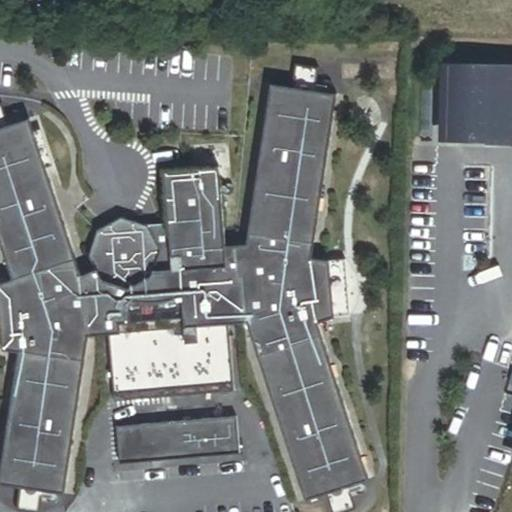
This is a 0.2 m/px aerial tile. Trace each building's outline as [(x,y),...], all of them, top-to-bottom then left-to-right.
[(236,392),(231,326),(249,324),(309,502),(330,495),(335,511),(352,511),(360,510),(352,487),(373,481),(320,324),(337,318),(332,261),(314,259),(339,95),(318,92),(321,69),(298,65),(294,88),(272,85),(251,228),(239,227),(237,245),(228,245),(221,167),(166,173),(171,220),(174,245),(161,248),(150,226),(123,219),(98,232),(89,258),(98,271),(84,276),(81,271),(31,119),(10,126),(3,104),(0,105),(0,239),(13,280),(0,284),(0,314),(3,353),(19,355),(0,485),(0,486),(21,490),(18,511),(41,511),(45,493),(66,496),(90,337),(110,336),(116,402),(236,392)] [(511,66),(450,65),(449,141),(511,142),(511,66)] [(174,245),(171,220),(150,226),(161,248),(174,245)] [(352,317),(347,260),(332,261),(337,318),(352,317)] [(242,455),(238,418),(143,426),(147,463),(242,455)] [(147,463),(143,426),(119,428),(122,465),(147,463)]
